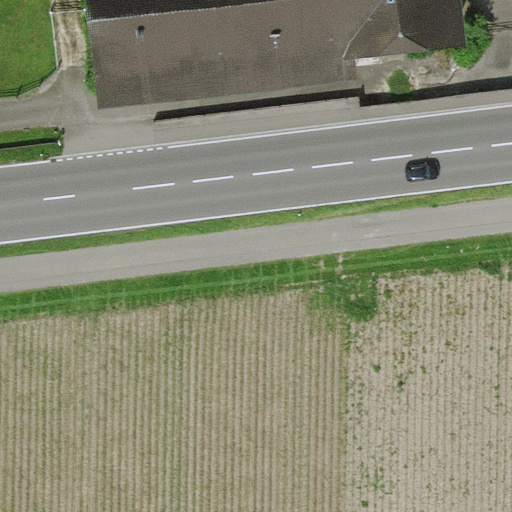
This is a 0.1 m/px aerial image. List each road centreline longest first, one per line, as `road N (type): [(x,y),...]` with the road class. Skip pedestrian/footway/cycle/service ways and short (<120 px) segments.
road 1 (primary): [(0,204),(511,144)]
road 2 (track): [(86,194),(79,110),(0,120)]
